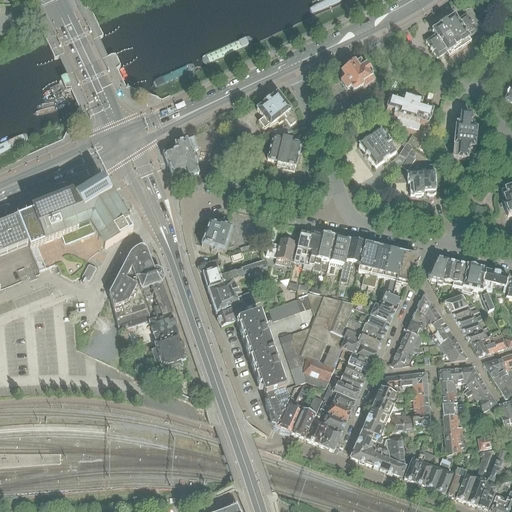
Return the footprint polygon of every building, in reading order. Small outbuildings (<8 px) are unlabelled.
[(349,0),(328,0),(309,9),(313,17),(350,0),(349,0)] [(475,32),(481,27),(470,11),(467,10),(465,12),(464,15),(465,16),(456,22),(453,18),(452,19),(453,19),(433,32),(432,32),(432,33),(435,37),(426,43),(426,44),(425,44),(426,45),(426,44),(436,59),(437,60),(445,55),(446,56),(469,41),(468,39),(476,34),(475,32)] [(297,14),(257,33),(261,41),(301,23),(297,14)] [(249,35),(201,57),(205,67),(254,45),(249,35)] [(193,62),(151,81),(155,90),(197,71),(193,62)] [(340,83),(347,92),(350,90),(352,94),(360,88),(362,90),(374,83),(369,75),(370,74),(365,67),(364,68),(360,62),(354,65),(354,64),(349,68),(350,69),(345,72),(344,72),(343,72),(342,72),(342,73),(341,73),(341,74),(341,75),(340,75),(341,76),(341,77),(342,78),(343,78),(344,78),(344,80),(340,83)] [(295,124),(295,122),(295,121),(294,118),(291,116),(289,113),(290,112),(289,111),(290,109),(290,107),(289,105),(288,105),(287,104),(286,105),(284,105),(277,96),(278,96),(277,95),(276,95),(276,96),(257,111),(256,111),(256,112),(257,113),(257,112),(263,120),(258,124),(264,131),(268,127),(269,128),(272,126),(274,127),(276,125),(278,127),(281,124),(282,125),(285,123),(290,128),(294,125),(295,124)] [(421,105),(421,104),(403,98),(403,99),(391,96),(389,101),(384,116),(392,118),(393,117),(397,118),(395,125),(418,131),(420,126),(427,128),(428,123),(429,124),(432,113),(425,111),(426,106),(421,105)] [(455,126),(453,138),(474,140),(476,131),(474,131),(475,125),(470,125),(471,118),(460,117),(459,126),(455,126)] [(389,159),(395,155),(388,146),(390,145),(386,140),(385,142),(378,133),(368,141),(367,140),(358,147),(364,156),(361,158),(365,164),(368,161),(375,170),(382,165),(384,168),(391,162),(389,159)] [(16,135),(0,143),(0,153),(20,144),(16,135)] [(474,140),(453,138),(451,160),(469,162),(471,161),(472,150),(473,150),(474,140)] [(197,179),(197,177),(199,176),(196,168),(197,168),(192,154),(198,151),(196,146),(193,139),(186,142),(175,145),(175,146),(177,152),(163,156),(163,157),(166,166),(167,167),(168,167),(171,176),(171,177),(180,174),(181,178),(182,178),(185,177),(186,179),(187,180),(188,180),(191,181),(197,179)] [(294,174),(301,146),(292,144),(293,142),(281,139),(280,141),(272,139),(266,162),(275,165),(274,169),(294,174)] [(412,149),(406,145),(398,156),(406,161),(401,168),(407,172),(414,161),(407,156),(412,149)] [(423,176),(421,177),(421,173),(416,173),(416,175),(406,176),(407,186),(411,186),(411,190),(409,190),(409,199),(422,198),(422,194),(435,193),(434,173),(433,173),(432,167),(424,168),(425,174),(423,174),(423,176)] [(127,236),(132,232),(110,195),(109,196),(102,184),(89,191),(76,196),(17,219),(27,246),(29,251),(66,236),(69,244),(94,234),(104,251),(119,242),(119,241),(127,236)] [(511,187),(500,192),(504,201),(502,202),(508,219),(511,217),(511,187)] [(484,214),(477,208),(474,216),(484,214)] [(0,257),(27,246),(17,219),(0,226),(0,257)] [(205,236),(201,248),(208,250),(210,254),(214,255),(218,253),(224,255),(227,244),(231,245),(235,232),(231,231),(232,230),(218,226),(218,227),(209,225),(205,236)] [(303,267),(311,235),(310,235),(305,234),(302,235),(300,235),(296,251),(293,264),(303,267)] [(303,267),(313,269),(320,238),(318,237),(316,235),(313,234),(311,235),(303,267)] [(320,272),(326,273),(334,239),(324,237),(324,236),(320,235),(320,238),(313,269),(312,272),(319,274),(320,272)] [(335,270),(342,271),(348,243),(339,241),(339,240),(334,239),(326,273),(327,273),(326,276),(334,278),(335,270)] [(275,265),(288,268),(289,263),(291,263),(295,244),(279,240),(278,246),(272,245),(272,244),(270,244),(268,244),(264,257),(276,260),(275,265)] [(351,263),(359,265),(364,247),(348,243),(342,271),(339,284),(346,286),(351,263)] [(371,248),(364,247),(359,265),(357,274),(364,276),(361,287),(367,289),(377,249),(372,248),(371,248)] [(129,257),(127,262),(153,273),(146,253),(139,249),(136,250),(135,251),(133,252),(132,254),(129,257)] [(382,280),(390,253),(381,251),(382,250),(377,249),(367,289),(374,290),(377,279),(382,280)] [(397,255),(390,253),(382,280),(390,282),(396,283),(403,256),(397,254),(397,255)] [(407,286),(408,286),(418,263),(415,259),(407,257),(403,256),(396,283),(395,286),(406,288),(407,286)] [(442,282),(446,264),(443,263),(444,262),(436,260),(428,279),(429,279),(442,282)] [(138,278),(153,273),(127,262),(121,272),(137,280),(138,278)] [(207,291),(232,283),(267,273),(263,263),(240,269),(240,272),(224,277),(222,268),(219,268),(217,262),(207,265),(204,264),(200,265),(198,269),(199,274),(203,275),(203,276),(207,291)] [(446,264),(442,282),(441,284),(445,285),(445,282),(452,284),(457,266),(446,264)] [(462,288),(466,268),(457,266),(452,284),(452,286),(462,288)] [(95,270),(88,267),(79,284),(83,286),(85,283),(89,285),(97,269),(96,268),(95,270)] [(466,268),(462,288),(461,290),(481,294),(482,292),(484,291),(482,285),(482,284),(484,280),(482,272),(476,270),(476,271),(467,268),(466,268)] [(119,333),(126,331),(150,323),(136,282),(137,280),(121,272),(109,295),(116,323),(119,333)] [(484,280),(482,284),(495,287),(493,295),(495,298),(501,299),(503,295),(504,289),(508,278),(488,273),(485,272),(484,273),(482,272),(484,280)] [(136,282),(150,323),(170,316),(172,316),(156,273),(153,274),(153,273),(138,278),(137,280),(136,282)] [(289,280),(279,283),(285,288),(287,289),(289,280)] [(393,297),(395,286),(396,283),(390,282),(387,295),(383,293),(378,305),(395,313),(401,301),(393,297)] [(239,307),(240,308),(243,307),(244,310),(263,303),(260,297),(251,301),(249,295),(236,301),(235,298),(238,297),(239,297),(232,283),(207,291),(207,292),(208,294),(215,315),(216,316),(239,307)] [(491,294),(479,298),(486,315),(494,312),(490,304),(494,302),(491,294)] [(351,356),(372,365),(376,355),(359,348),(329,334),(341,303),(307,295),(306,297),(311,310),(313,318),(308,329),(290,335),(292,342),(294,347),(295,352),(297,357),(299,362),(301,367),(302,373),(304,378),(305,382),(305,384),(325,390),(340,352),(351,356)] [(425,295),(423,295),(415,312),(425,316),(431,304),(425,295)] [(311,310),(306,297),(300,300),(304,312),(311,310)] [(452,301),(444,304),(451,315),(467,308),(460,298),(452,301)] [(300,300),(295,301),(299,314),(304,312),(300,300)] [(295,301),(289,303),(293,316),(299,314),(295,301)] [(289,303),(284,305),(288,318),(293,316),(289,303)] [(381,345),(346,330),(350,321),(354,312),(356,306),(341,303),(329,334),(359,348),(376,355),(381,345)] [(389,327),(390,325),(395,315),(372,304),(367,317),(370,319),(389,327)] [(430,325),(440,319),(431,304),(425,316),(430,325)] [(284,305),(278,307),(283,320),(288,318),(284,305)] [(467,308),(451,315),(455,322),(472,316),(478,314),(477,311),(470,313),(468,311),(475,309),(473,306),(467,308)] [(243,307),(240,308),(216,318),(221,330),(236,323),(248,319),(244,310),(243,307)] [(277,322),(283,320),(278,307),(273,309),(277,322)] [(273,309),(267,311),(272,324),(277,322),(273,309)] [(385,336),(389,327),(370,319),(367,317),(354,312),(350,321),(377,332),(385,336)] [(424,328),(426,329),(427,327),(430,325),(425,316),(415,312),(411,322),(424,328)] [(170,316),(150,323),(126,331),(134,353),(152,346),(151,345),(177,336),(170,316)] [(236,323),(259,389),(261,389),(261,390),(280,382),(258,316),(248,320),(248,319),(236,323)] [(472,316),(455,322),(460,330),(477,324),(483,320),(481,316),(474,320),(472,316)] [(430,325),(427,327),(431,334),(433,336),(446,328),(440,319),(430,325)] [(346,330),(381,345),(385,336),(377,332),(350,321),(346,330)] [(411,322),(406,333),(421,339),(426,329),(424,328),(411,322)] [(477,324),(460,330),(465,338),(481,331),(477,324)] [(437,347),(452,337),(446,328),(433,336),(431,337),(437,347)] [(470,345),(478,342),(487,339),(481,331),(465,338),(470,345)] [(421,339),(406,333),(402,343),(417,349),(421,339)] [(278,340),(281,346),(292,342),(290,335),(278,340)] [(160,370),(186,361),(178,337),(151,346),(160,370)] [(443,356),(458,346),(452,337),(437,347),(443,356)] [(497,352),(504,350),(500,338),(492,340),(497,352)] [(487,356),(497,352),(492,340),(481,344),(487,356)] [(281,346),(282,351),(294,347),(292,342),(281,346)] [(470,345),(478,359),(487,356),(481,344),(479,345),(478,342),(470,345)] [(417,349),(402,343),(397,353),(412,360),(417,349)] [(458,346),(443,356),(448,363),(465,362),(466,360),(458,346)] [(282,351),(284,356),(295,352),(294,347),(282,351)] [(284,356),(286,361),(297,357),(295,352),(284,356)] [(392,370),(408,368),(412,360),(397,353),(390,368),(392,370)] [(347,366),(349,367),(368,375),(372,365),(351,356),(347,366)] [(504,368),(508,374),(511,372),(511,356),(502,360),(504,368)] [(286,361),(288,366),(299,362),(297,357),(286,361)] [(488,375),(504,368),(502,360),(482,366),(488,375)] [(288,366),(289,371),(301,367),(299,362),(288,366)] [(289,371),(291,377),(302,373),(301,367),(289,371)] [(368,375),(349,367),(345,375),(364,384),(368,375)] [(504,368),(488,375),(493,384),(509,377),(507,374),(508,374),(504,368)] [(461,370),(463,386),(464,386),(465,387),(466,387),(465,386),(478,378),(471,369),(461,370)] [(455,384),(455,386),(463,386),(461,370),(450,371),(451,382),(455,384)] [(451,382),(450,371),(439,373),(440,383),(451,382)] [(291,377),(293,382),(304,378),(302,373),(291,377)] [(339,384),(360,393),(364,384),(345,375),(343,374),(340,380),(335,378),(333,382),(339,384)] [(411,387),(427,385),(427,374),(416,376),(416,384),(411,385),(411,387)] [(416,384),(416,376),(399,378),(400,389),(410,388),(411,387),(411,385),(416,384)] [(511,382),(509,377),(493,384),(499,392),(511,386),(511,382)] [(305,382),(304,378),(293,382),(295,387),(305,384),(305,382)] [(400,389),(399,378),(385,380),(381,390),(391,394),(391,390),(400,389)] [(484,387),(478,378),(465,386),(466,387),(465,387),(471,396),(484,387)] [(280,382),(261,390),(263,392),(264,396),(282,388),(281,385),(280,382)] [(440,383),(441,395),(456,393),(455,386),(455,384),(451,382),(440,383)] [(354,404),(358,395),(330,383),(327,392),(354,404)] [(411,387),(410,388),(411,388),(412,398),(428,396),(427,385),(411,387)] [(511,386),(499,392),(505,401),(511,398),(511,386)] [(471,396),(473,400),(476,404),(479,403),(480,402),(489,396),(484,387),(471,396)] [(271,426),(276,428),(284,409),(287,403),(283,392),(284,391),(282,388),(264,396),(267,402),(264,404),(271,426)] [(289,436),(299,414),(300,411),(301,412),(309,393),(303,390),(293,412),(284,409),(276,428),(276,429),(275,431),(289,436)] [(381,390),(376,401),(393,408),(398,397),(391,394),(381,390)] [(331,404),(332,404),(351,413),(354,404),(327,392),(323,401),(331,404)] [(456,393),(441,395),(442,406),(456,404),(456,393)] [(428,396),(412,398),(412,409),(429,408),(428,396)] [(495,405),(489,396),(480,402),(479,403),(481,414),(483,414),(495,405)] [(300,411),(299,414),(289,436),(304,442),(320,402),(314,399),(307,414),(301,412),(300,411)] [(393,408),(376,401),(371,411),(389,418),(393,408)] [(318,448),(327,429),(321,426),(320,427),(313,424),(322,403),(320,402),(304,442),(318,448)] [(500,417),(504,429),(510,428),(509,425),(511,424),(511,412),(508,403),(499,407),(501,417),(500,417)] [(320,411),(319,413),(345,424),(347,420),(351,413),(332,404),(331,404),(326,414),(320,411)] [(456,404),(442,406),(443,417),(457,416),(459,417),(461,417),(460,409),(463,409),(462,404),(456,404)] [(412,409),(413,417),(413,421),(430,419),(429,408),(412,409)] [(389,418),(371,411),(367,422),(384,430),(389,418)] [(321,426),(327,429),(341,435),(345,424),(319,413),(321,414),(320,416),(324,418),(321,426)] [(457,416),(443,417),(444,427),(457,425),(457,416)] [(402,418),(404,434),(414,433),(413,421),(413,417),(402,418)] [(392,435),(404,434),(402,418),(391,418),(392,435)] [(430,419),(413,421),(414,433),(431,432),(430,419)] [(384,430),(367,422),(362,432),(378,439),(380,439),(384,430)] [(444,427),(445,436),(461,435),(461,433),(458,433),(457,425),(444,427)] [(318,448),(319,448),(332,454),(341,435),(327,429),(318,448)] [(477,441),(479,452),(491,450),(488,439),(486,434),(485,431),(481,432),(482,440),(477,441)] [(362,432),(353,452),(362,456),(364,452),(365,453),(369,447),(374,449),(378,439),(362,432)] [(445,436),(446,446),(460,445),(460,438),(461,437),(461,435),(445,436)] [(385,441),(388,456),(402,454),(400,439),(388,440),(388,441),(385,441)] [(460,445),(446,446),(447,457),(461,456),(461,450),(464,449),(464,445),(460,446),(460,445)] [(362,456),(353,452),(349,461),(351,461),(357,463),(359,464),(363,465),(363,466),(365,467),(365,466),(371,469),(372,469),(377,458),(374,456),(376,451),(374,450),(374,449),(369,447),(365,453),(364,452),(362,456)] [(496,461),(502,463),(506,453),(500,451),(496,461)] [(475,480),(480,482),(484,471),(485,471),(490,455),(485,453),(475,480)] [(402,454),(388,456),(389,462),(390,462),(399,467),(404,466),(402,454)] [(377,458),(372,469),(373,470),(373,469),(377,471),(379,472),(379,471),(385,474),(384,474),(385,474),(390,462),(389,462),(377,458)] [(451,462),(442,459),(440,466),(448,469),(451,462)] [(495,460),(487,481),(492,483),(496,474),(499,475),(500,471),(499,471),(502,463),(496,461),(495,460)] [(390,462),(385,474),(386,475),(386,474),(391,476),(391,477),(393,477),(399,479),(399,480),(400,480),(404,469),(404,466),(399,467),(390,462)] [(403,482),(413,485),(421,465),(411,462),(403,482)] [(413,485),(424,489),(431,469),(421,465),(413,485)] [(424,489),(434,493),(442,473),(431,469),(424,489)] [(434,493),(444,497),(452,477),(442,473),(434,493)] [(452,477),(444,497),(455,501),(463,480),(452,476),(452,477)] [(464,476),(463,480),(455,501),(466,505),(475,480),(464,476)] [(475,480),(466,505),(476,509),(485,485),(486,484),(475,480)] [(485,485),(476,509),(483,511),(487,511),(496,489),(485,485)] [(154,488),(105,489),(106,499),(155,498),(154,488)] [(509,511),(511,506),(511,493),(509,493),(506,500),(496,497),(488,511),(509,511)]
